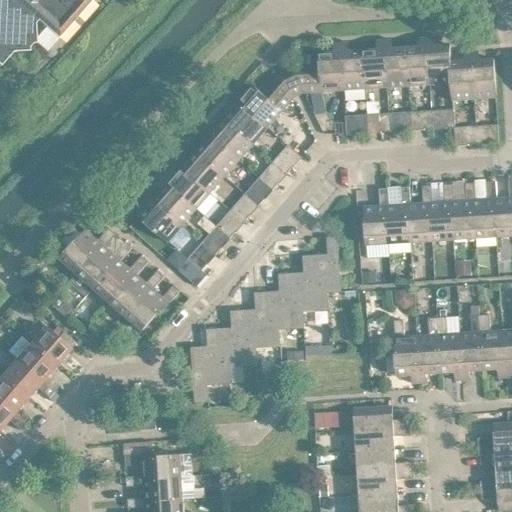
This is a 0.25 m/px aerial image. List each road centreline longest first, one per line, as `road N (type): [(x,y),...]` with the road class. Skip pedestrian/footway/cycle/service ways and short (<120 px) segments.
road 1 (residential): [(511,156),(335,164),(168,357),(139,378),(88,373),(82,383)]
road 2 (residential): [(86,511),(82,383)]
road 3 (residential): [(434,397),(439,504),(456,511)]
road 4 (residential): [(82,383),(0,474)]
